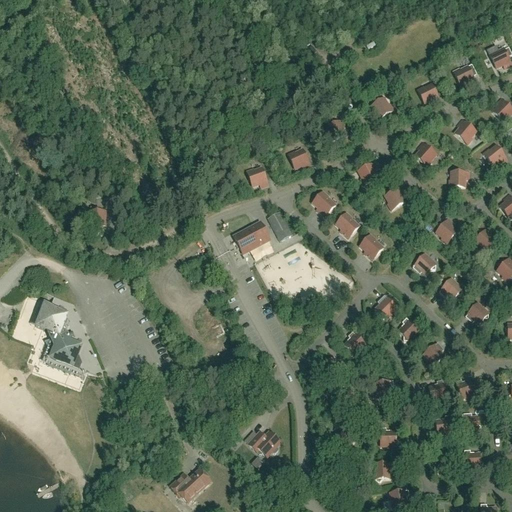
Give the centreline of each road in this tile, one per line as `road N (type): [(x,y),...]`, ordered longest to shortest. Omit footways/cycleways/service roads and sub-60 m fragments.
road 1 (track): [(193,228),(126,254),(81,249),(44,214),(0,147)]
road 2 (unclassified): [(318,511),(306,479),(302,405),(288,376)]
road 3 (unclassified): [(288,376),(155,370)]
